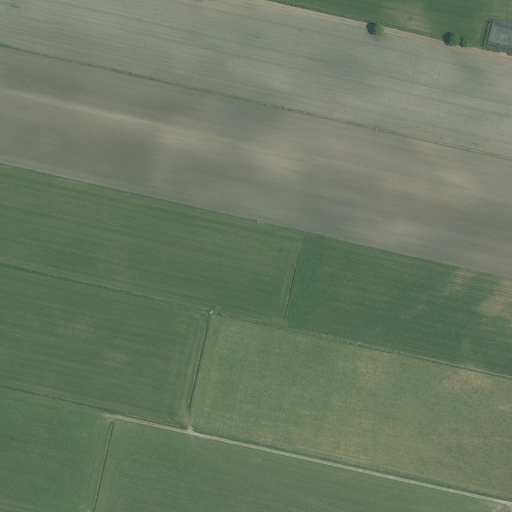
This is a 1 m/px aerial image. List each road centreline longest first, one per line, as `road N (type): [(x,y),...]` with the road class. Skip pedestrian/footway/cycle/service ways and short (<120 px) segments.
road 1 (track): [(511,504),(114,415)]
road 2 (track): [(511,58),(250,0)]
